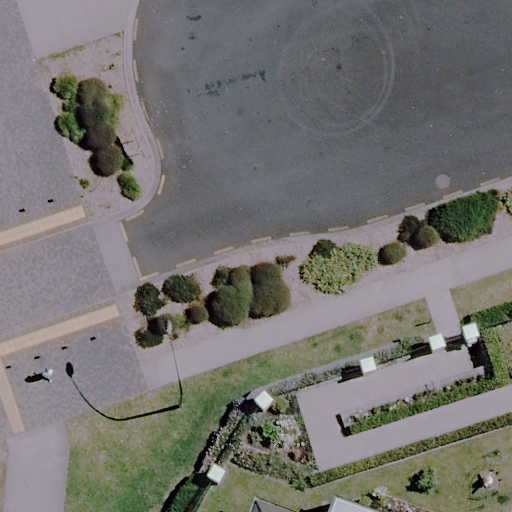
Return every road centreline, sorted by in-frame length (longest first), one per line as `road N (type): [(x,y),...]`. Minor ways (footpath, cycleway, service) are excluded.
road 1 (residential): [(0,301),(110,265),(227,209),(302,34)]
road 2 (residential): [(302,34),(467,136),(511,120)]
